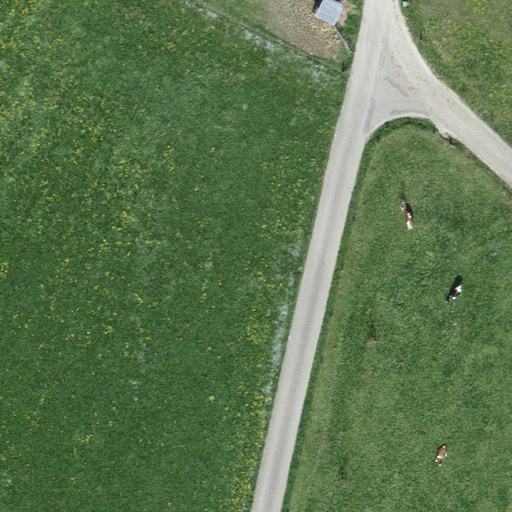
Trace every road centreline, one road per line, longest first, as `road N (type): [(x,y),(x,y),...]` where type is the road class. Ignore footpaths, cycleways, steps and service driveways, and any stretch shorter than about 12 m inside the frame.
road 1 (unclassified): [(268,511),(374,47)]
road 2 (track): [(379,0),(374,47),(511,173)]
